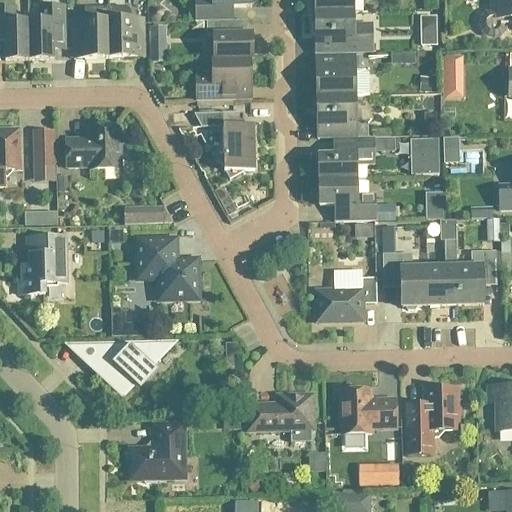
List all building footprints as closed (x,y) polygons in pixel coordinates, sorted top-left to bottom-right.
[(250,0),(195,0),(196,23),(206,22),(232,22),(231,8),(251,8),(250,0)] [(314,0),(315,14),(353,13),(353,0),(359,0),(314,0)] [(511,0),(491,0),(492,14),(486,15),(482,20),(481,26),(483,31),(487,36),(493,37),(499,36),(503,31),(505,24),(511,23),(511,0)] [(28,23),(29,61),(53,61),(52,34),(64,34),(63,7),(39,8),(40,23),(28,23)] [(124,7),(107,8),(109,59),(144,59),(143,20),(130,21),(130,13),(128,9),(124,7)] [(29,61),(28,23),(16,23),(15,9),(0,8),(0,35),(4,35),(5,62),(29,61)] [(84,8),(84,22),(73,22),(73,60),(109,59),(107,8),(84,8)] [(150,12),(149,16),(149,19),(151,22),(155,23),(158,23),(161,22),(164,19),(164,16),(163,13),(161,10),(158,9),(155,9),(152,10),(150,12)] [(353,13),(315,14),(316,54),(372,53),(371,26),(353,26),(353,13)] [(232,22),(206,22),(207,38),(213,38),(214,62),(212,62),(252,62),(251,35),(246,36),(246,22),(232,22)] [(317,98),(355,97),(355,84),(362,84),(361,57),(316,58),(317,98)] [(442,58),(443,98),(463,98),(463,58),(442,58)] [(252,62),(212,62),(212,75),(196,76),(196,103),(251,102),(250,62),(252,62)] [(438,78),(421,77),(420,93),(437,94),(438,78)] [(355,97),(317,98),(318,140),(333,140),(367,139),(367,123),(361,123),(361,110),(355,110),(355,97)] [(243,114),(194,115),(194,116),(201,129),(223,128),(224,159),(219,161),(224,170),(224,173),(225,173),(229,180),(244,172),(254,172),(253,126),(243,126),(243,114)] [(65,141),(66,169),(89,169),(89,171),(121,170),(120,128),(88,128),(88,141),(65,141)] [(0,185),(4,186),(4,178),(9,172),(20,171),(19,133),(0,133),(0,185)] [(367,139),(333,140),(334,156),(318,157),(319,182),(357,181),(356,167),(374,166),(373,153),(373,141),(373,139),(367,139)] [(439,177),(439,142),(410,142),(410,178),(439,177)] [(34,170),(54,170),(54,154),(34,155),(34,170)] [(357,195),(357,181),(319,182),(319,207),(335,207),(335,223),(375,222),(375,215),(374,195),(357,195)] [(46,205),(46,182),(24,182),(24,205),(46,205)] [(500,194),(499,194),(499,212),(511,211),(511,186),(499,187),(500,194)] [(443,194),(425,195),(426,221),(443,221),(443,194)] [(237,214),(229,199),(220,204),(227,219),(237,214)] [(470,222),(493,221),(492,208),(470,209),(470,222)] [(163,209),(124,210),(124,226),(164,225),(163,209)] [(391,214),(375,215),(375,222),(391,222),(391,214)] [(44,225),(54,225),(54,215),(44,215),(44,225)] [(500,244),(499,226),(499,221),(486,222),(487,245),(500,244)] [(456,235),(455,223),(445,223),(445,235),(456,235)] [(499,226),(500,244),(500,256),(511,255),(510,241),(509,225),(499,226)] [(356,239),(372,238),(371,227),(355,227),(356,239)] [(395,228),(382,229),(382,240),(395,240),(395,228)] [(104,246),(104,232),(91,233),(91,246),(104,246)] [(22,283),(18,283),(18,296),(44,296),(44,285),(67,285),(66,239),(27,240),(28,267),(21,267),(22,283)] [(160,279),(160,300),(196,299),(195,263),(174,263),(174,242),(138,243),(139,279),(160,279)] [(457,307),(456,268),(456,242),(444,242),(445,269),(426,269),(427,308),(457,307)] [(456,268),(457,307),(483,306),(483,280),(496,279),(496,253),(471,254),(471,268),(456,268)] [(411,255),(395,255),(382,256),(383,282),(401,282),(401,308),(427,308),(426,269),(412,269),(411,255)] [(362,291),(315,292),(316,324),(363,323),(363,305),(376,305),(376,280),(362,280),(362,291)] [(98,359),(92,366),(122,395),(132,384),(140,391),(158,373),(150,366),(170,344),(98,346),(98,359)] [(236,375),(236,362),(225,362),(225,375),(236,375)] [(511,387),(487,388),(488,404),(497,404),(498,433),(511,432),(511,387)] [(406,406),(407,457),(433,457),(432,439),(437,439),(444,432),(457,432),(456,390),(424,390),(425,405),(406,406)] [(340,392),(341,436),(371,436),(371,432),(396,431),(396,401),(370,401),(370,391),(340,392)] [(311,443),(311,431),(313,431),(312,397),(277,397),(278,405),(246,406),(246,434),(278,433),(278,434),(291,434),(291,443),(311,443)] [(240,418),(223,418),(224,431),(241,431),(240,418)] [(153,450),(129,451),(130,481),(184,480),(183,426),(153,427),(153,450)] [(323,455),(314,455),(315,473),(323,473),(323,455)] [(412,475),(412,463),(403,463),(403,475),(412,475)] [(264,486),(255,475),(244,485),(253,495),(264,486)] [(420,478),(408,478),(409,490),(420,489),(420,478)] [(332,511),(368,511),(368,497),(332,497),(332,511)] [(172,505),(172,511),(227,511),(227,503),(172,505)] [(235,503),(234,511),(260,511),(261,504),(235,503)]
